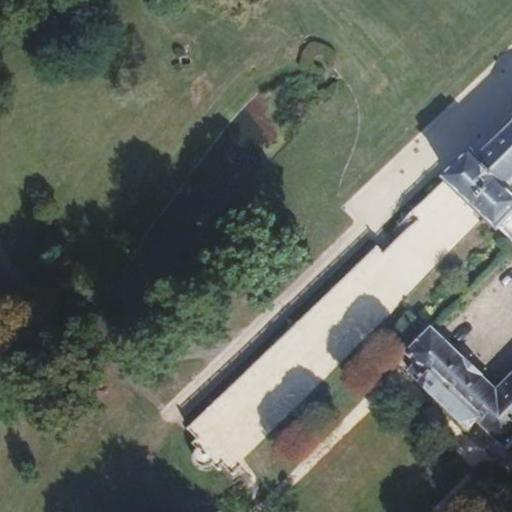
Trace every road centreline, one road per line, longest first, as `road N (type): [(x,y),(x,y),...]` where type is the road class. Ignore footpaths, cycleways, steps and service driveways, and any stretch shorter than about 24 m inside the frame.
road 1 (track): [(511,85),(166,418)]
road 2 (track): [(241,346),(142,355),(106,350),(43,315),(0,261)]
